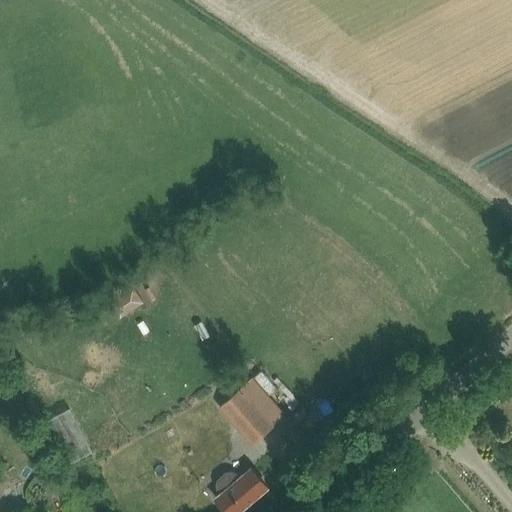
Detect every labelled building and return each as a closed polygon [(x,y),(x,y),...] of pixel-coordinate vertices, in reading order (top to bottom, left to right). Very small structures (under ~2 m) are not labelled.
[(109,303),(120,318),(142,302),(133,287),(109,303)] [(0,340),(11,336),(4,320),(0,321),(0,340)] [(220,405),(239,427),(252,442),(273,423),(285,413),(254,377),(242,387),(220,405)] [(78,411),(55,423),(78,467),(101,456),(78,411)] [(216,485),(219,495),(216,497),(219,500),(229,511),(235,511),(267,486),(251,468),(241,476),(236,471),(231,470),(226,471),(217,479),(216,485)]
